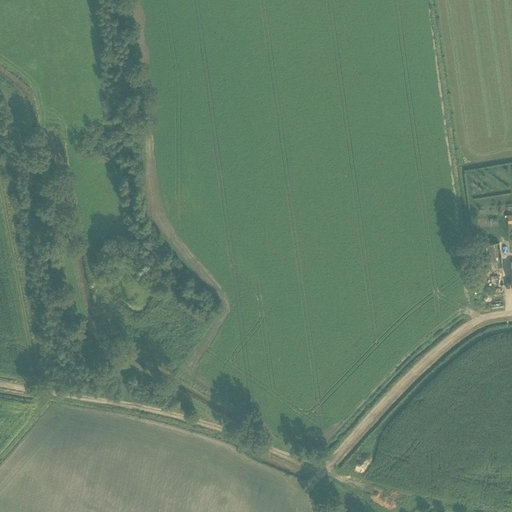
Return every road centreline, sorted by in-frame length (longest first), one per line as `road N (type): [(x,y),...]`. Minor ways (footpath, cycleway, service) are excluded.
road 1 (track): [(323,466),(146,408),(0,384)]
road 2 (unclassified): [(323,466),(447,341),(480,319),(511,313)]
